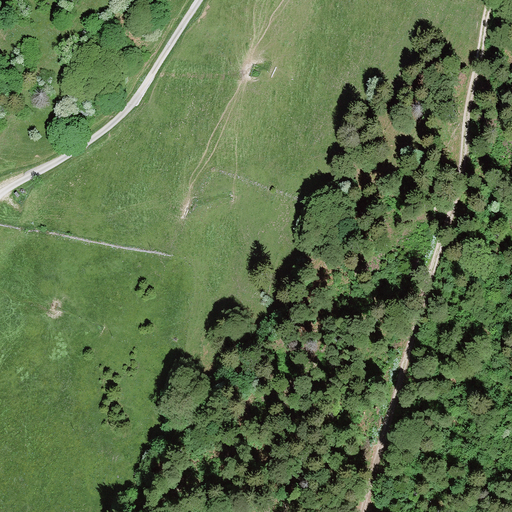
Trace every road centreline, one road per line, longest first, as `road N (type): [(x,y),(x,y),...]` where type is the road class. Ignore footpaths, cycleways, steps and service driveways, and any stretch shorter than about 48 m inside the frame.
road 1 (track): [(491,0),(460,185),(362,511)]
road 2 (track): [(0,195),(125,112),(200,0)]
